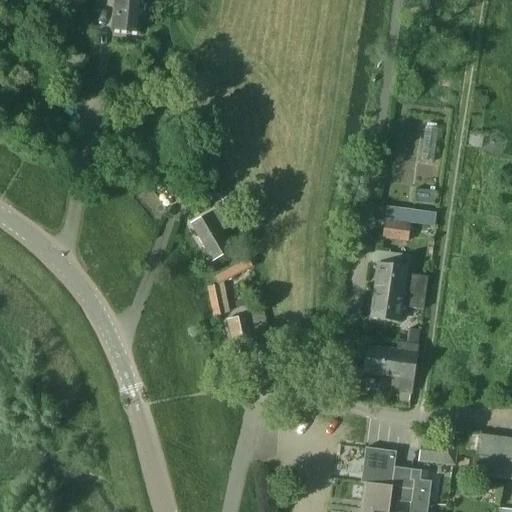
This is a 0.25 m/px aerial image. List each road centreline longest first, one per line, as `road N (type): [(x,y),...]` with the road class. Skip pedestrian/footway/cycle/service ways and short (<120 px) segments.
road 1 (tertiary): [(0,216),(55,257),(112,340),(162,511)]
road 2 (residential): [(335,403),(375,163)]
road 3 (residential): [(229,511),(256,391),(335,403)]
road 4 (residential): [(335,403),(511,428)]
